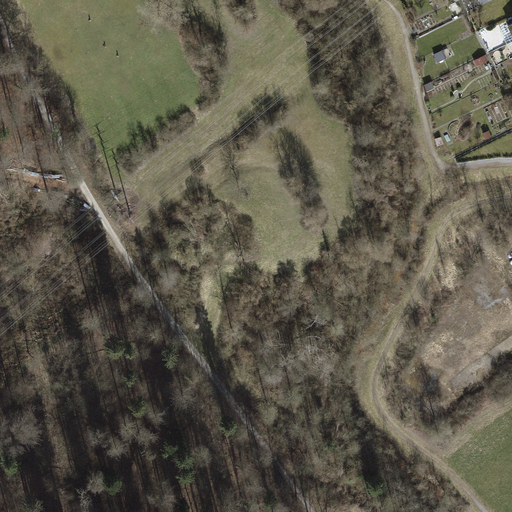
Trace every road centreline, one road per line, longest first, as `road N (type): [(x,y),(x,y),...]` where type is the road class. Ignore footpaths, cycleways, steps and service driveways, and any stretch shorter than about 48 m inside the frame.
road 1 (track): [(312,511),(130,263),(0,19)]
road 2 (track): [(384,0),(404,25),(437,159),(455,168),(511,162)]
